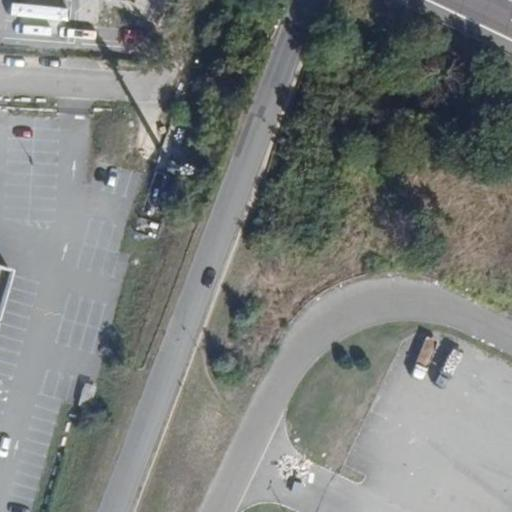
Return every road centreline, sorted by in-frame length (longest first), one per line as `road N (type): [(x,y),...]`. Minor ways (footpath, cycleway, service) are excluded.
road 1 (tertiary): [(114,511),(305,0)]
road 2 (residential): [(0,80),(154,88)]
